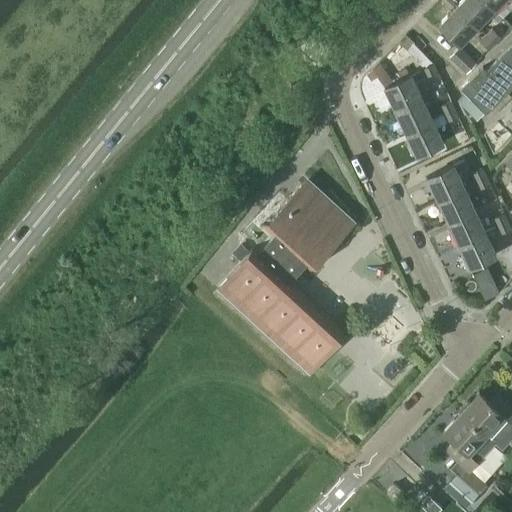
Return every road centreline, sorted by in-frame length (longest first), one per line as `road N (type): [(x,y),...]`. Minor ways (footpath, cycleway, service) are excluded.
road 1 (residential): [(416,0),(346,72),(340,100),(464,357)]
road 2 (primary): [(0,272),(223,0)]
road 3 (residential): [(340,494),(464,357)]
